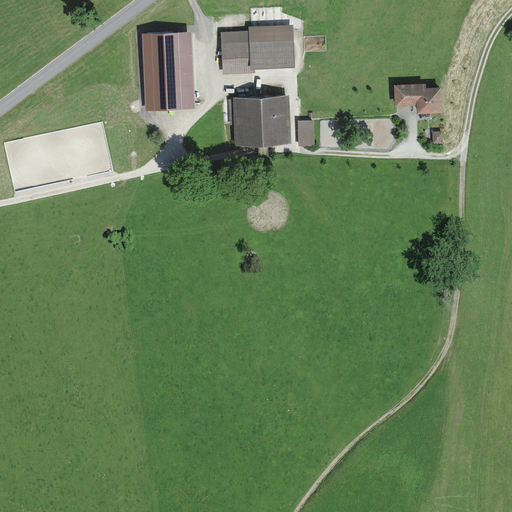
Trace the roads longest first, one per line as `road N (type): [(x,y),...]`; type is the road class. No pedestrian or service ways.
road 1 (track): [(294,511),(342,452),(441,359),(461,269),(463,159)]
road 2 (tertiary): [(147,0),(0,109)]
road 3 (track): [(463,159),(484,58),(511,11)]
